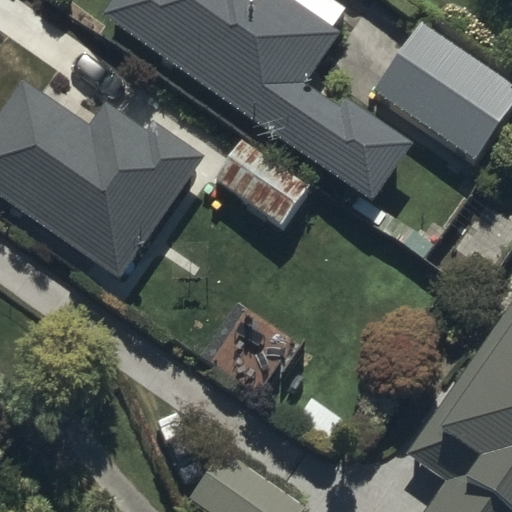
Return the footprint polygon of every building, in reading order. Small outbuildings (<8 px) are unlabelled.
[(310,89),(342,44),(278,0),(126,0),(106,30),(272,144),(378,216),(416,162),(310,89)] [(375,102),(478,173),(511,123),(511,95),(422,34),(375,102)] [(0,125),(0,207),(122,291),(185,199),(207,168),(116,105),(94,137),(25,89),(0,125)] [(313,188),(246,142),(220,179),(287,225),(313,188)] [(431,511),(511,511),(511,318),(410,465),(447,490),(431,511)] [(196,506),(205,511),(300,511),(227,461),(196,506)]
